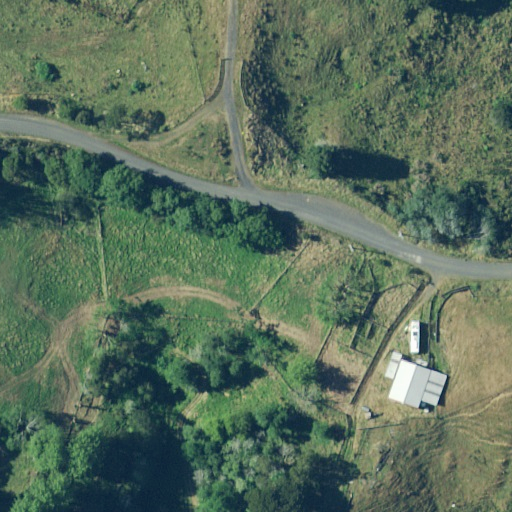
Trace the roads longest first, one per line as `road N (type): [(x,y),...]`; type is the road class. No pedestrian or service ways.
road 1 (unclassified): [(0,126),(48,128),(194,192),(333,225),(407,264),(461,279),(511,273)]
road 2 (unknown): [(242,204),(226,0)]
